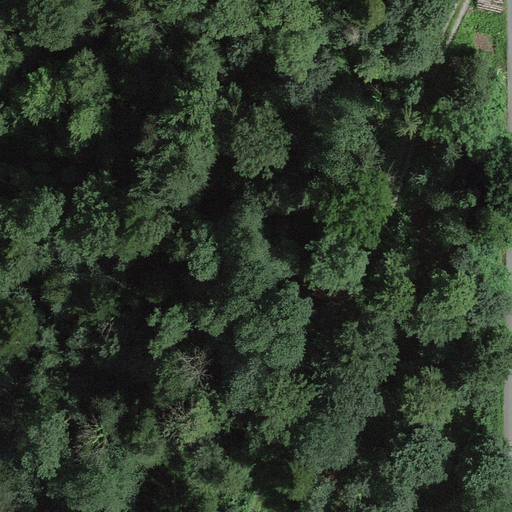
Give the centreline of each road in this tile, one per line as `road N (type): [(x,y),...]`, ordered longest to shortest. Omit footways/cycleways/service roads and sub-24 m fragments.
road 1 (track): [(466,0),(417,82),(264,511)]
road 2 (track): [(105,166),(73,0)]
